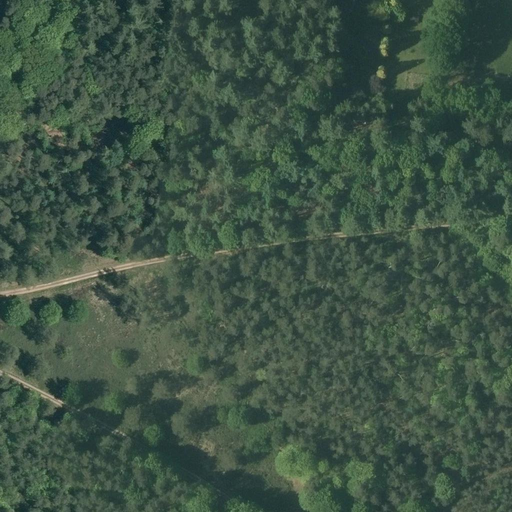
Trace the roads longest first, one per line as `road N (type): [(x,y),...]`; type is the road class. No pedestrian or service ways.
road 1 (track): [(0,294),(261,244),(511,219)]
road 2 (track): [(0,374),(243,511)]
